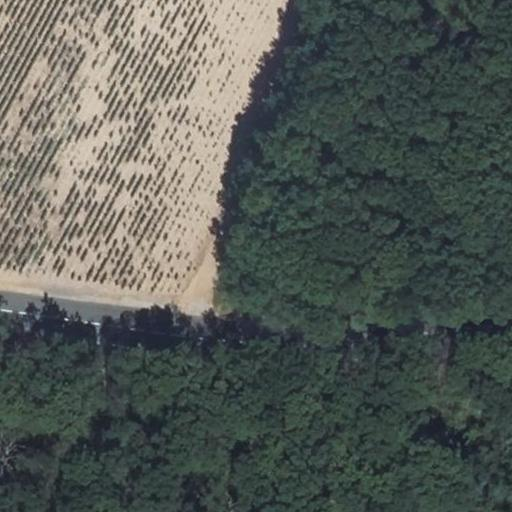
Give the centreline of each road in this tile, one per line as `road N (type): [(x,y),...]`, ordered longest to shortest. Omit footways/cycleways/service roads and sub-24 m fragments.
road 1 (secondary): [(0,309),(273,342),(511,321)]
road 2 (track): [(335,0),(285,122),(171,333)]
